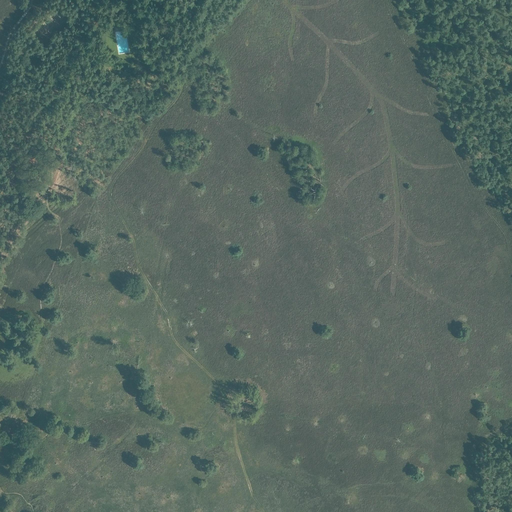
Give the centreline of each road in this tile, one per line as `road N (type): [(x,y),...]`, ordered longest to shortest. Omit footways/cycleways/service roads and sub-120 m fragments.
road 1 (track): [(263,511),(238,453),(233,399),(173,338),(110,195),(196,54),(249,0)]
road 2 (track): [(386,0),(475,196),(506,236),(511,265)]
road 3 (track): [(0,150),(51,170),(46,197),(61,236),(40,299),(40,338),(18,367),(0,375)]
